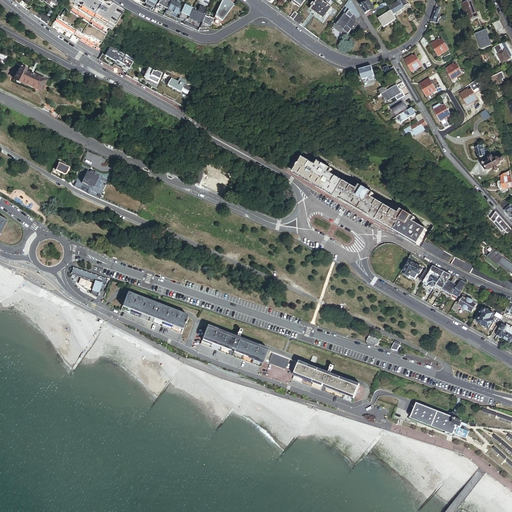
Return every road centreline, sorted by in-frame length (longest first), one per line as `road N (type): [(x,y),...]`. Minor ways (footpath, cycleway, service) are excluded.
road 1 (residential): [(445,380),(445,363),(0,144)]
road 2 (residential): [(445,380),(69,252)]
road 3 (residential): [(57,270),(85,302),(209,359),(373,412)]
road 4 (residential): [(0,96),(272,224)]
road 5 (tertiary): [(297,185),(93,64)]
road 6 (tertiary): [(371,280),(511,362)]
road 7 (residential): [(263,8),(223,33),(196,38),(120,0)]
road 8 (residential): [(263,8),(349,62),(391,55)]
road 9 (residential): [(511,297),(394,237)]
